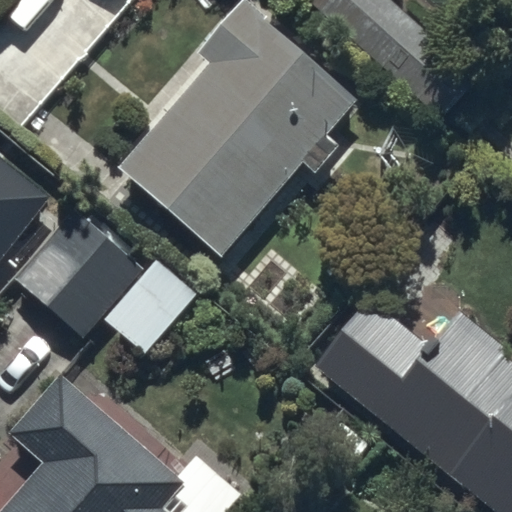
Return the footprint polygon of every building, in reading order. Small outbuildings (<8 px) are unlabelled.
[(274,32),(247,12),(200,73),(209,80),(123,190),(234,276),(307,182),(320,192),(346,158),(335,149),(365,110),(270,37),(274,32)] [(0,278),(54,213),(0,168),(0,278)] [(104,331),(148,282),(75,217),(12,288),(85,352),(104,331)] [(148,282),(104,331),(149,371),(205,307),(161,268),(148,282)] [(476,511),(511,511),(511,371),(511,370),(511,368),(462,326),(433,361),(373,311),(316,379),(476,511)] [(194,460),(172,484),(64,388),(10,447),(46,480),(15,511),(242,511),(246,508),(194,460)]
